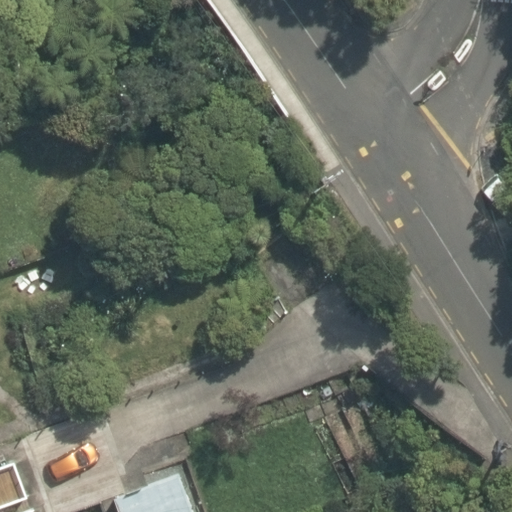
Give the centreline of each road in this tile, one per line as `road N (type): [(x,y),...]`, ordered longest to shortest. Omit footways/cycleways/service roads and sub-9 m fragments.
road 1 (residential): [(360,120),(511,360)]
road 2 (residential): [(360,120),(438,56),(474,0)]
road 3 (residential): [(268,0),(360,120)]
